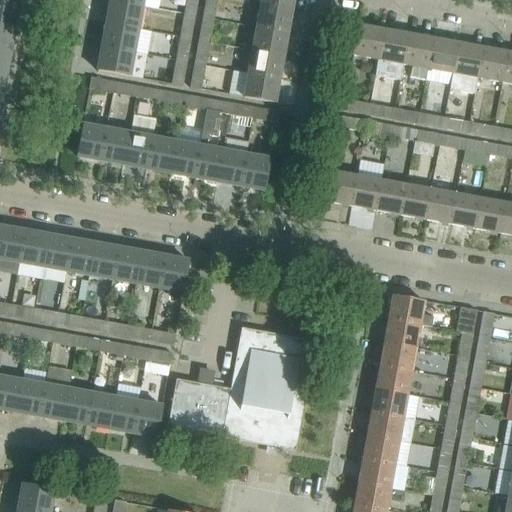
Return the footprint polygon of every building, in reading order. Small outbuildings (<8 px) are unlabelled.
[(0,0),(0,8),(17,11),(19,0),(0,0)] [(138,29),(142,6),(112,0),(110,0),(106,23),(138,29)] [(186,0),(184,13),(195,15),(197,0),(186,0)] [(213,20),(217,0),(205,0),(203,18),(213,20)] [(293,0),(261,0),(260,4),(292,10),(293,0)] [(260,4),(256,28),(287,33),(292,10),(260,4)] [(0,32),(13,35),(17,11),(0,8),(0,32)] [(184,13),(179,37),(190,39),(195,15),(184,13)] [(209,43),(213,20),(203,18),(198,41),(209,43)] [(106,23),(102,46),(133,52),(138,29),(106,23)] [(383,30),(358,26),(352,56),(377,61),(383,30)] [(287,33),(256,28),(252,51),(283,57),(287,33)] [(377,61),(402,65),(408,35),(383,30),(377,61)] [(0,56),(9,58),(13,35),(0,32),(0,56)] [(433,39),(408,35),(402,65),(427,70),(433,39)] [(179,37),(175,60),(186,62),(190,39),(179,37)] [(458,44),(433,39),(427,70),(452,74),(458,44)] [(198,41),(194,65),(205,67),(209,43),(198,41)] [(477,79),(482,48),(458,44),(452,74),(477,79)] [(129,77),(133,52),(102,46),(97,72),(129,77)] [(507,53),(482,48),(477,79),(501,83),(507,53)] [(252,51),(248,74),(279,80),(283,57),(252,51)] [(511,53),(507,53),(501,83),(511,85),(511,53)] [(0,80),(4,82),(9,58),(0,56),(0,80)] [(182,86),(186,62),(175,60),(170,84),(182,86)] [(201,90),(205,67),(194,65),(190,88),(201,90)] [(243,98),(275,104),(279,80),(248,74),(243,98)] [(89,90),(112,94),(114,83),(91,78),(89,89),(89,90)] [(138,87),(114,83),(112,94),(136,98),(138,87)] [(136,98),(159,102),(161,91),(138,87),(136,98)] [(185,96),(161,91),(159,102),(183,107),(185,96)] [(369,105),(367,116),(392,121),(394,109),(397,96),(372,91),(369,105)] [(183,107),(206,111),(208,100),(185,96),(183,107)] [(231,104),(208,100),(206,111),(201,135),(217,138),(222,114),(229,115),(231,104)] [(342,111),(367,116),(369,105),(344,100),(342,111)] [(229,115),(253,119),(255,108),(231,104),(229,115)] [(279,113),(255,108),(253,119),(276,124),(277,124),(279,113)] [(419,114),(394,109),(392,121),(417,125),(419,114)] [(444,118),(419,114),(417,125),(442,130),(444,118)] [(339,128),(364,133),(366,122),(341,117),(339,128)] [(469,123),(444,118),(442,130),(467,134),(469,123)] [(391,126),(366,122),(364,133),(389,138),(391,126)] [(469,123),(467,134),(491,139),(493,128),(469,123)] [(76,157),(100,161),(106,130),(82,126),(82,125),(76,157)] [(389,138),(414,142),(416,131),(391,126),(389,138)] [(491,139),(511,142),(511,130),(493,128),(491,139)] [(129,134),(106,130),(100,161),(123,166),(129,134)] [(441,135),(416,131),(414,142),(439,147),(441,135)] [(123,166),(147,170),(153,138),(129,134),(123,166)] [(466,140),(441,135),(439,147),(464,151),(466,140)] [(176,143),(153,138),(147,170),(170,174),(176,143)] [(488,160),(488,156),(491,145),(466,140),(464,151),(463,156),(488,160)] [(217,183),(241,187),(246,156),(248,145),(225,141),(223,151),(217,183)] [(170,174),(194,179),(199,147),(176,143),(170,174)] [(511,148),(491,145),(488,156),(511,160),(511,148)] [(223,151),(199,147),(194,179),(217,183),(223,151)] [(269,160),(246,156),(241,187),(264,191),(270,160),(269,160)] [(331,172),(325,203),(351,207),(356,177),(331,172)] [(351,207),(376,212),(381,181),(356,177),(351,207)] [(406,186),(381,181),(376,212),(400,216),(406,186)] [(450,226),(475,230),(481,199),(482,190),(457,185),(456,195),(450,226)] [(400,216),(425,221),(431,190),(406,186),(400,216)] [(456,195),(431,190),(425,221),(450,226),(456,195)] [(505,203),(481,199),(475,230),(500,235),(505,203)] [(500,235),(511,236),(511,204),(505,203),(500,235)] [(25,232),(1,228),(0,235),(0,260),(19,264),(25,232)] [(48,236),(25,232),(19,264),(43,268),(48,236)] [(71,240),(48,236),(43,268),(66,272),(71,240)] [(95,245),(71,240),(66,272),(89,276),(95,245)] [(118,249),(95,245),(89,276),(113,280),(118,249)] [(141,253),(118,249),(113,280),(136,285),(141,253)] [(165,257),(141,253),(136,285),(159,289),(165,257)] [(189,262),(165,257),(159,289),(182,293),(183,293),(189,262)] [(392,296),(388,320),(418,326),(431,328),(433,318),(421,316),(424,302),(392,296)] [(0,314),(9,316),(11,305),(0,303),(0,314)] [(35,310),(11,305),(9,316),(33,321),(35,310)] [(455,332),(461,334),(472,336),(477,311),(460,308),(455,332)] [(33,321),(56,325),(58,314),(35,310),(33,321)] [(483,313),(478,337),(489,339),(494,315),(494,314),(483,313)] [(81,318),(58,314),(56,325),(79,329),(81,318)] [(79,329),(103,333),(105,322),(81,318),(79,329)] [(388,320),(384,343),(414,349),(418,326),(388,320)] [(128,327),(105,322),(103,333),(126,338),(128,327)] [(8,324),(6,335),(29,340),(31,329),(8,324)] [(126,338),(149,342),(151,331),(128,327),(126,338)] [(31,329),(29,340),(52,344),(55,333),(31,329)] [(176,380),(167,428),(212,437),(213,434),(222,435),(221,438),(295,452),(295,451),(315,342),(241,329),(230,390),(211,386),(213,374),(200,371),(198,384),(176,380)] [(175,335),(151,331),(149,342),(173,346),(175,335)] [(55,333),(52,344),(76,348),(78,337),(55,333)] [(461,334),(457,357),(468,359),(472,336),(461,334)] [(76,348),(99,352),(101,341),(78,337),(76,348)] [(485,364),(489,339),(478,337),(474,362),(485,364)] [(124,345),(101,341),(99,352),(122,356),(124,345)] [(384,343),(379,367),(410,372),(414,349),(384,343)] [(122,356),(146,361),(148,350),(124,345),(122,356)] [(172,354),(148,350),(146,361),(169,365),(170,365),(172,354)] [(464,382),(468,359),(457,357),(453,380),(464,382)] [(469,387),(480,389),(481,385),(485,364),(474,362),(469,387)] [(376,385),(375,390),(406,396),(410,372),(379,367),(376,385)] [(0,410),(15,413),(21,385),(21,382),(0,377),(0,410)] [(449,403),(460,405),(464,382),(453,380),(452,385),(449,403)] [(21,382),(21,385),(15,413),(39,417),(45,386),(21,382)] [(39,417),(62,422),(68,390),(45,386),(39,417)] [(476,414),(480,389),(469,387),(465,412),(476,414)] [(62,422),(85,426),(91,394),(68,390),(62,422)] [(375,390),(371,413),(402,419),(406,396),(375,390)] [(85,426),(108,430),(114,398),(91,394),(85,426)] [(138,403),(114,398),(108,430),(132,434),(138,403)] [(132,434),(156,439),(162,407),(161,407),(138,403),(132,434)] [(445,427),(455,429),(460,405),(449,403),(445,427)] [(460,436),(471,438),(476,414),(465,412),(460,436)] [(371,413),(367,437),(398,442),(402,419),(371,413)] [(445,427),(440,450),(451,452),(455,429),(445,427)] [(467,463),(471,438),(460,436),(456,461),(467,463)] [(398,442),(367,437),(362,460),(394,466),(398,442)] [(440,450),(436,473),(447,475),(451,452),(440,450)] [(394,466),(362,460),(358,483),(389,489),(394,466)] [(451,486),(462,488),(467,463),(456,461),(451,486)] [(436,473),(432,497),(443,499),(447,475),(436,473)] [(358,483),(354,506),(384,511),(385,511),(389,489),(358,483)] [(22,484),(18,507),(44,511),(49,511),(54,490),(22,484)] [(452,511),(457,511),(462,488),(451,486),(447,511),(452,511)] [(96,497),(96,498),(93,511),(104,511),(107,500),(96,497)] [(432,497),(429,511),(440,511),(443,499),(432,497)] [(115,501),(112,511),(124,511),(126,503),(115,501)]
